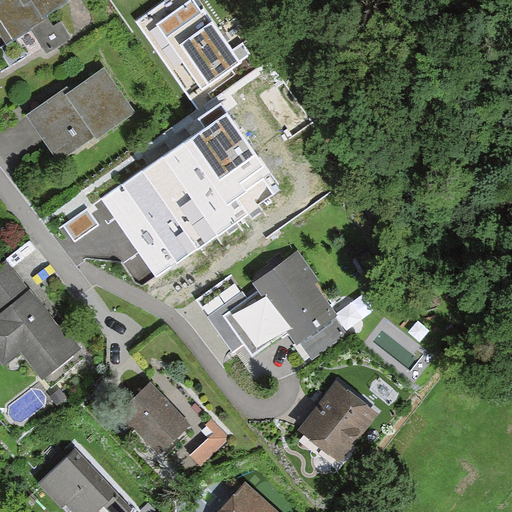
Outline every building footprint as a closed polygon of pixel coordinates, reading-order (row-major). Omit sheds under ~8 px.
[(67,41),(56,23),(48,28),(41,16),(65,2),(63,0),(0,0),(0,34),(5,43),(28,29),(44,55),(67,41)] [(197,95),(248,60),(206,0),(172,0),(144,19),(197,95)] [(92,137),(130,110),(102,71),(66,96),(62,91),(26,116),(53,154),(88,130),(92,137)] [(157,279),(281,191),(225,113),(101,201),(157,279)] [(305,358),(349,330),(317,281),(320,279),(300,247),(298,249),(253,277),(260,287),(248,294),(234,273),(199,295),(232,348),(245,339),(254,353),(288,331),(305,358)] [(0,304),(20,288),(1,266),(0,266),(0,304)] [(61,375),(57,362),(70,351),(55,332),(56,331),(28,296),(0,318),(0,358),(1,360),(16,348),(47,386),(61,375)] [(331,466),(371,411),(335,385),(302,432),(322,446),(316,455),(331,466)] [(157,451),(185,426),(147,386),(120,411),(157,451)] [(219,420),(189,442),(203,461),(233,439),(219,420)] [(69,511),(125,511),(128,510),(70,452),(40,482),(69,511)] [(271,511),(244,489),(224,511),(271,511)]
